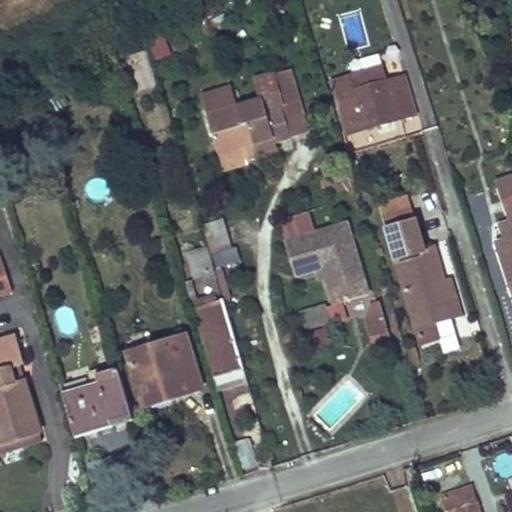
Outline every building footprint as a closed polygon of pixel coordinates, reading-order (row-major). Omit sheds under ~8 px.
[(158,60),(174,52),(163,32),(148,39),(158,60)] [(383,71),(332,84),(347,133),(377,125),(379,135),(392,131),(390,122),(414,116),(403,79),(386,83),(383,71)] [(289,74),(272,79),(291,141),(307,136),(289,74)] [(207,118),(218,156),(242,149),(273,140),(274,146),(291,141),(272,79),(255,83),(261,102),(238,109),(207,118)] [(238,109),(231,87),(201,96),(207,118),(238,109)] [(273,140),(242,149),(247,163),(277,154),(274,146),(273,140)] [(330,161),(338,187),(355,182),(347,156),(330,161)] [(511,175),(495,181),(509,221),(498,225),(504,244),(497,246),(511,289),(511,175)] [(328,179),(319,182),(324,196),(333,194),(328,179)] [(376,191),(361,195),(367,213),(381,210),(376,191)] [(411,206),(382,213),(387,229),(415,221),(411,206)] [(216,267),(238,261),(226,216),(204,222),(216,267)] [(415,221),(387,229),(421,345),(438,339),(433,323),(449,318),(439,285),(445,284),(435,248),(424,250),(415,221)] [(282,244),(293,278),(315,271),(321,269),(324,279),(332,306),(367,295),(345,224),(282,244)] [(208,251),(187,258),(193,277),(213,271),(208,251)] [(0,294),(9,292),(0,264),(0,263),(0,294)] [(315,271),(318,281),(324,279),(321,269),(315,271)] [(445,284),(439,285),(449,318),(459,314),(451,282),(445,284)] [(380,299),(360,305),(372,342),(392,336),(380,299)] [(222,301),(191,310),(192,315),(216,392),(247,384),(222,301)] [(327,307),(303,314),(307,328),(331,321),(327,307)] [(449,318),(433,323),(438,339),(454,334),(449,318)] [(186,337),(129,354),(143,402),(167,394),(169,399),(201,390),(186,337)] [(15,339),(0,343),(0,444),(38,434),(23,383),(17,384),(12,368),(22,365),(15,339)] [(404,350),(409,366),(417,364),(412,347),(404,350)] [(101,384),(62,395),(76,438),(134,421),(118,369),(98,375),(101,384)] [(95,369),(62,378),(65,386),(97,377),(95,369)] [(38,434),(0,444),(0,446),(2,452),(41,442),(38,434)] [(236,442),(244,468),(259,464),(250,437),(236,442)] [(479,511),(472,490),(443,498),(448,511),(479,511)]
